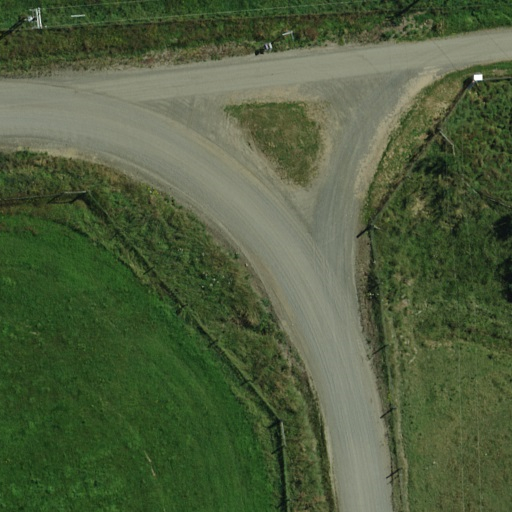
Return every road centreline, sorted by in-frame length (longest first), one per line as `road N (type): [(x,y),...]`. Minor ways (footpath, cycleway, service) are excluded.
road 1 (unclassified): [(0,108),(87,118),(165,147),(233,191),(286,256),(340,361)]
road 2 (residential): [(340,361),(366,511)]
